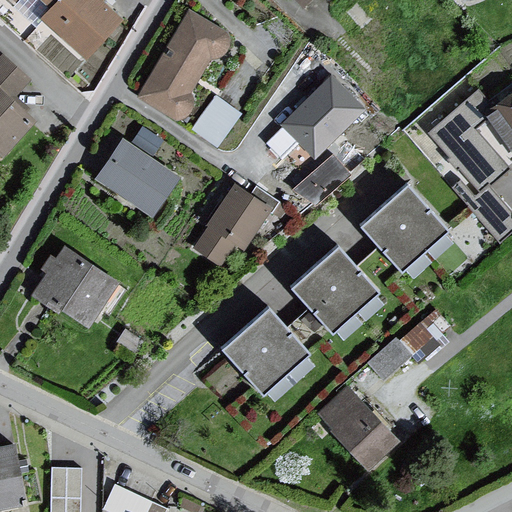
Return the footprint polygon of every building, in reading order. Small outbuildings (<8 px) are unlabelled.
[(33,0),(40,6),(30,18),(77,61),(115,19),(94,0),(33,0)] [(445,58),(387,0),(355,0),(340,15),(361,36),(355,42),(407,95),(445,58)] [(234,38),(190,11),(140,96),(183,121),(198,96),(190,91),(214,53),(222,58),(234,38)] [(26,82),(0,56),(0,151),(29,121),(8,101),(26,82)] [(268,143),(280,156),(298,139),(314,156),(364,109),(334,77),(297,110),(283,124),(285,127),(268,143)] [(492,107),(479,92),(432,133),(456,161),(480,189),(507,166),(471,125),(492,107)] [(240,115),(214,97),(191,129),(217,148),(240,115)] [(511,97),(489,114),(511,147),(511,97)] [(176,177),(124,142),(99,179),(118,192),(151,214),(176,177)] [(462,181),(455,188),(500,239),(511,228),(511,215),(488,188),(477,197),(462,181)] [(271,210),(236,185),(221,205),(206,225),(212,229),(198,247),(220,263),(236,241),(244,247),(271,210)] [(268,307),(220,349),(264,399),(313,356),(307,350),(327,332),(332,337),(380,296),(371,286),(395,265),(404,276),(451,236),(407,186),(362,225),(386,253),(361,274),(337,246),(289,288),(312,314),(291,333),(268,307)] [(119,283),(66,250),(60,259),(53,255),(46,266),(43,270),(50,274),(36,296),(89,329),(119,283)] [(433,311),(366,367),(380,383),(447,327),(433,311)] [(142,343),(122,328),(111,343),(131,357),(142,343)] [(398,442),(353,391),(326,415),(334,425),(328,430),(365,472),(398,442)] [(0,508),(15,506),(5,445),(0,445),(0,508)] [(76,511),(77,471),(49,470),(48,511),(76,511)] [(113,511),(165,511),(167,508),(117,485),(107,509),(113,511)]
